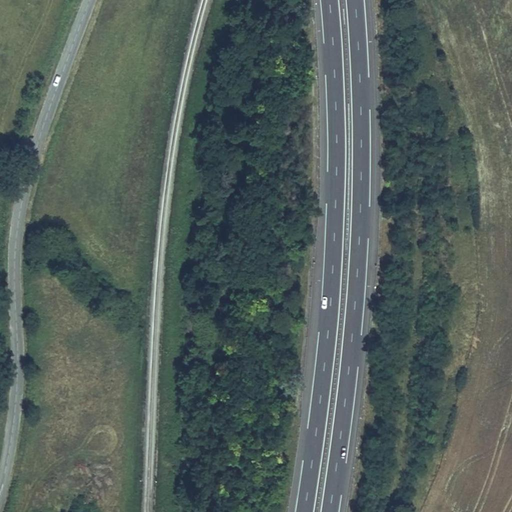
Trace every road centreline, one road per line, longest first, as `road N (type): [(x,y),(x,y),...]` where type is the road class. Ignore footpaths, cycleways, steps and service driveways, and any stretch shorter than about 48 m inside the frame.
road 1 (motorway): [(329,0),(335,216),(304,511)]
road 2 (motorway): [(329,511),(359,224),(354,0)]
road 3 (tertiary): [(0,487),(17,377),(19,215),(35,147),(90,0)]
